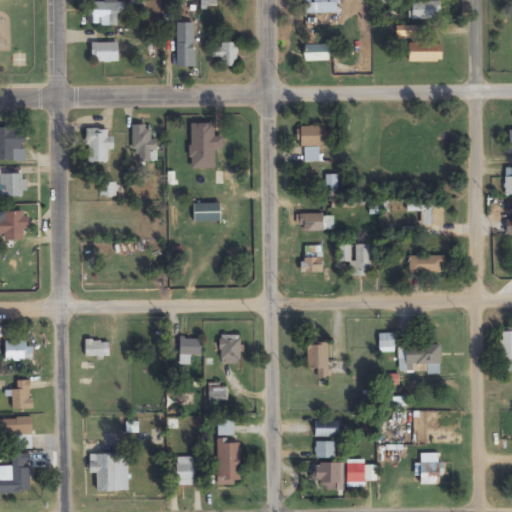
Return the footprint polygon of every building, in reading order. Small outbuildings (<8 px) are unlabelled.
[(87,26),(118,27),(119,15),(125,15),(125,2),(116,2),(116,0),(104,0),(104,4),(88,3),(87,26)] [(336,0),(303,0),(304,14),(336,14),(336,0)] [(411,21),(439,21),(439,2),(411,2),(411,21)] [(397,36),(411,36),(411,28),(397,28),(397,36)] [(118,62),(118,43),(92,43),(92,62),(118,62)] [(194,68),(194,44),(177,44),(177,68),(194,68)] [(237,68),(237,45),(213,45),(213,58),(221,58),(221,68),(237,68)] [(442,45),(408,45),(408,63),(442,63),(442,45)] [(331,46),(304,46),(304,62),(331,62),(331,46)] [(190,124),(190,169),(215,169),(215,149),(223,149),(223,137),(214,137),(214,124),(190,124)] [(156,139),(149,139),(149,125),(132,125),(132,153),(139,153),(139,162),(156,162),(156,139)] [(301,148),(304,148),(304,162),(318,162),(318,148),(322,148),(322,127),(301,127),(301,148)] [(0,161),(13,161),(13,148),(23,148),(22,129),(0,129),(0,161)] [(108,149),(111,149),(111,130),(87,130),(87,162),(108,162),(108,149)] [(0,197),(26,197),(26,174),(0,173),(0,197)] [(337,175),(325,175),(325,196),(337,196),(337,175)] [(100,197),(117,197),(117,182),(100,182),(100,197)] [(431,232),(442,232),(443,204),(419,204),(419,226),(431,227),(431,232)] [(4,212),(4,234),(29,234),(29,212),(4,212)] [(301,232),(328,232),(328,215),(301,215),(301,232)] [(369,245),(355,245),(355,276),(369,276),(369,245)] [(350,262),(350,246),(338,246),(338,262),(350,262)] [(303,273),(322,273),(322,248),(303,248),(303,273)] [(408,257),(408,275),(444,275),(444,257),(408,257)] [(499,360),(511,359),(511,331),(499,332),(499,360)] [(378,354),(394,354),(394,334),(378,334),(378,354)] [(240,364),(240,336),(219,336),(219,364),(240,364)] [(190,366),(190,355),(200,355),(200,339),(180,339),(180,366),(190,366)] [(109,357),(109,341),(85,341),(85,357),(109,357)] [(5,361),(32,361),(32,342),(5,342),(5,361)] [(328,363),(328,344),(307,343),(307,369),(317,369),(317,381),(328,382),(328,374),(350,374),(350,364),(328,363)] [(398,346),(398,372),(427,372),(427,374),(440,375),(440,347),(398,346)] [(32,381),(17,381),(17,391),(12,391),(12,410),(32,410),(32,381)] [(210,391),(210,407),(223,407),(223,391),(210,391)] [(0,419),(0,438),(7,438),(7,450),(43,450),(43,436),(32,436),(32,419),(0,419)] [(337,438),(337,421),(314,421),(314,438),(337,438)] [(218,435),(232,435),(232,422),(218,422),(218,435)] [(218,440),(218,485),(240,485),(240,440),(218,440)] [(335,442),(315,442),(315,459),(335,459),(335,442)] [(89,473),(97,473),(97,492),(128,492),(128,454),(89,454),(89,473)] [(0,493),(30,492),(29,455),(12,455),(12,467),(0,466),(0,493)] [(176,486),(194,486),(194,458),(176,457),(176,486)] [(342,484),(342,464),(315,464),(315,484),(342,484)] [(364,464),(347,464),(347,484),(364,484),(364,464)] [(420,486),(442,486),(442,464),(420,464),(420,486)]
